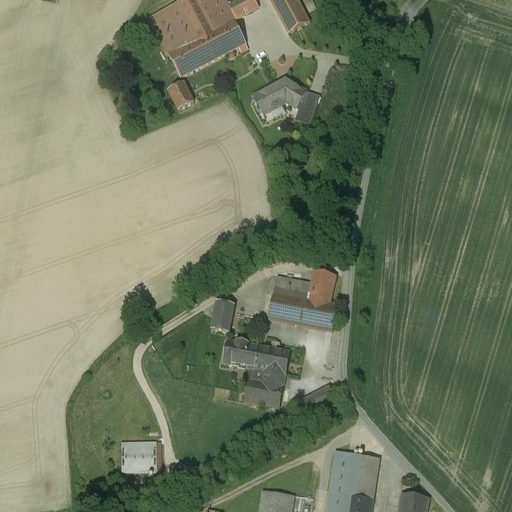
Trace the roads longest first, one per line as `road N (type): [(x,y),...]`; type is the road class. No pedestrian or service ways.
road 1 (unclassified): [(449,511),(353,405),(340,358),(372,140),(409,14)]
road 2 (track): [(173,481),(161,418),(135,369),(143,345),(263,275),(350,270)]
